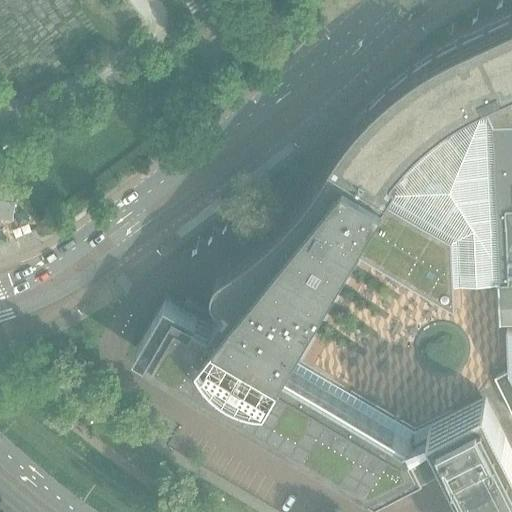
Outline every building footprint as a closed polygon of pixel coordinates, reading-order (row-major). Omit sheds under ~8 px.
[(344,134),(330,156),(387,191),(453,230),(455,275),(500,274),(500,272),(499,237),(499,200),(498,200),(496,154),(496,151),(494,114),(511,113),(511,14),(459,39),(439,49),(431,54),(421,61),(403,73),(386,87),(375,98),(373,101),(366,108),(362,111),(357,115),(344,134)] [(511,113),(494,114),(496,151),(496,154),(511,153),(511,113)] [(13,126),(0,131),(0,143),(17,137),(13,126)] [(511,198),(511,153),(496,154),(498,200),(511,198)] [(167,294),(135,349),(175,372),(375,490),(378,492),(424,467),(446,456),(435,434),(414,445),(409,437),(282,362),(295,340),(298,342),(306,329),(350,254),(353,248),(357,243),(368,250),(457,302),(455,275),(453,230),(387,191),(330,156),(317,175),(305,193),(291,209),(276,224),(260,238),(243,251),(223,263),(219,267),(216,272),(214,278),(214,283),(215,289),(218,294),(223,298),(224,299),(216,312),(211,320),(167,294)] [(511,236),(511,198),(498,200),(499,200),(499,237),(511,236)] [(13,210),(14,202),(0,200),(0,216),(8,217),(9,209),(13,210)] [(511,271),(511,236),(499,237),(500,272),(511,271)] [(511,271),(500,272),(500,274),(502,311),(508,311),(509,320),(508,320),(510,363),(511,366),(511,367),(496,376),(511,408),(511,271)] [(511,511),(511,444),(486,393),(429,422),(435,434),(446,456),(474,511),(511,511)]
